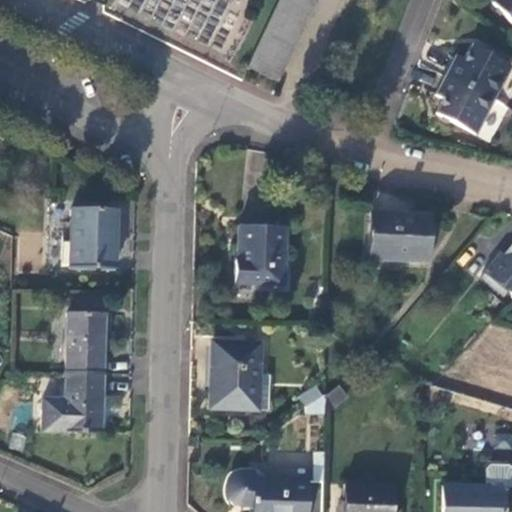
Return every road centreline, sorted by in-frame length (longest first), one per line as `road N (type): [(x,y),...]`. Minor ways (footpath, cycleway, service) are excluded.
road 1 (residential): [(158,511),(170,153),(189,79)]
road 2 (residential): [(189,79),(281,121),(375,150)]
road 3 (residential): [(189,79),(36,0)]
road 4 (residential): [(426,0),(375,150)]
road 5 (residential): [(375,150),(511,182)]
road 6 (track): [(333,0),(281,121)]
